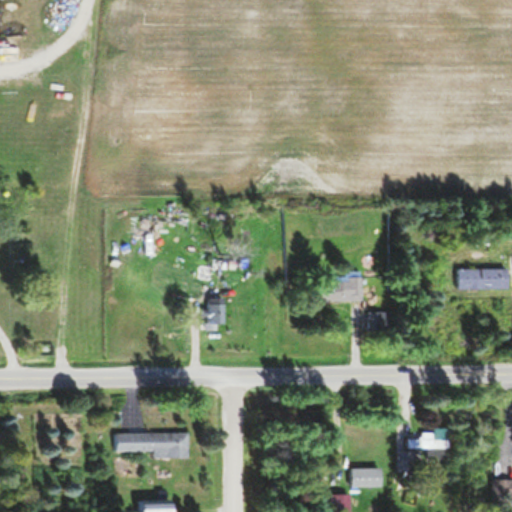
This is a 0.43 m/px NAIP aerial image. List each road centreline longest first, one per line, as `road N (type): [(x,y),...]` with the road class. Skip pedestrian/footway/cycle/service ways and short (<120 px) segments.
road 1 (residential): [(0,371),(511,367)]
road 2 (residential): [(234,369),(235,511)]
